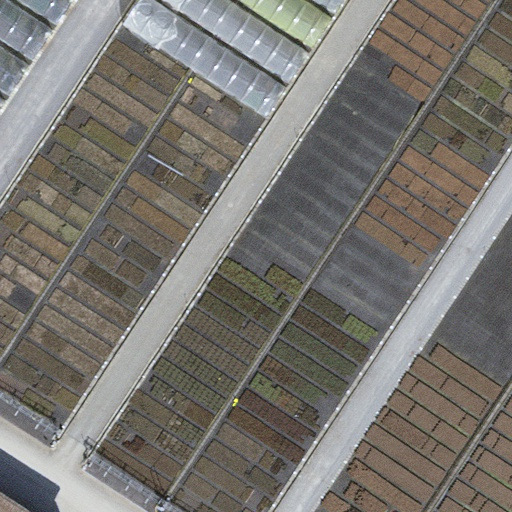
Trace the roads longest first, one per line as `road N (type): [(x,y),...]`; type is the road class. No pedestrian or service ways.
road 1 (track): [(370,0),(52,476)]
road 2 (track): [(293,511),(511,184)]
road 3 (track): [(104,0),(0,159)]
road 4 (track): [(107,511),(0,442)]
